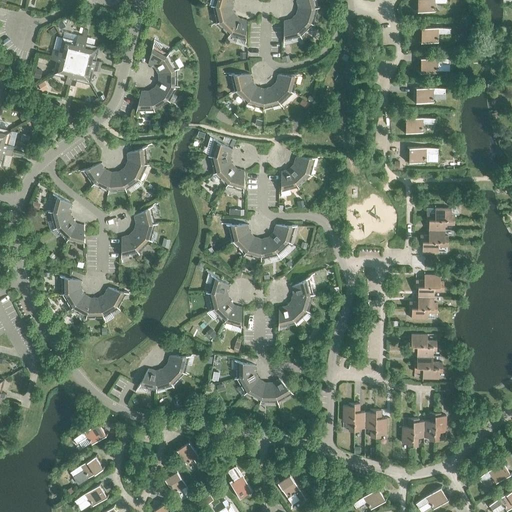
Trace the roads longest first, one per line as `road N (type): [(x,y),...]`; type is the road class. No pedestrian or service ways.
road 1 (residential): [(21,280),(42,326),(84,382),(123,412),(171,425)]
road 2 (residential): [(265,7),(265,55),(284,67),(326,53),(355,9)]
road 3 (residential): [(385,154),(389,79),(401,56),(388,9)]
road 4 (residential): [(93,284),(103,218),(43,161)]
road 5 (unclassified): [(336,373),(260,363),(260,292)]
road 6 (unclassified): [(166,442),(150,489),(137,497),(117,483),(122,445),(139,436)]
